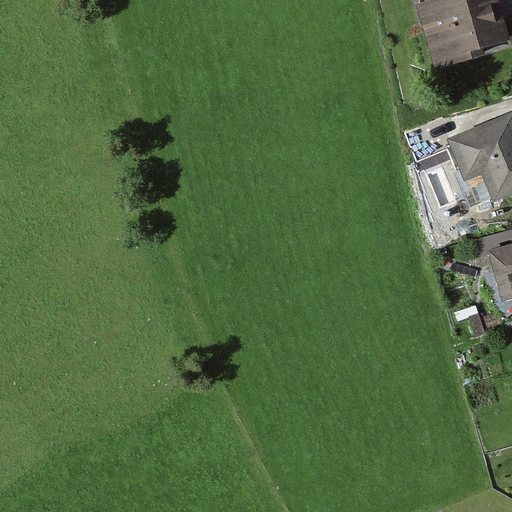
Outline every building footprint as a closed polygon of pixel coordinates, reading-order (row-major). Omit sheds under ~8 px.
[(422,0),(417,1),(435,67),(489,53),(487,45),(511,38),(500,0),(422,0)] [(511,113),(450,137),(466,179),(483,172),(493,199),(511,191),(511,113)] [(511,229),(474,240),(477,249),(511,239),(511,229)] [(511,244),(491,250),(504,299),(511,296),(511,244)] [(479,312),(469,315),(476,335),(486,332),(479,312)] [(499,312),(486,316),(489,327),(502,323),(499,312)]
